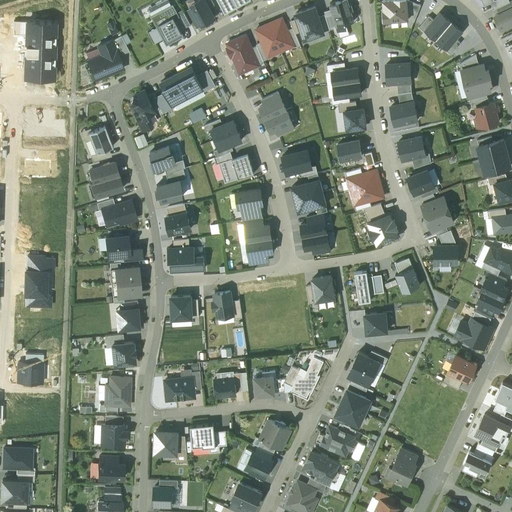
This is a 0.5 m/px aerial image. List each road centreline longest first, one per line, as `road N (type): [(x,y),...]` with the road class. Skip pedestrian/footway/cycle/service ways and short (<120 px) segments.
road 1 (track): [(57,511),(75,0)]
road 2 (residential): [(368,0),(380,123),(410,235),(385,254),(290,267)]
road 3 (residential): [(0,387),(14,99)]
road 4 (residential): [(210,42),(265,153),(290,267)]
road 5 (residential): [(108,91),(144,185),(158,280)]
road 6 (residential): [(144,415),(270,404),(309,421)]
road 7 (residential): [(158,280),(144,415)]
road 8 (residential): [(290,267),(158,280)]
road 9 (residential): [(491,365),(436,478)]
road 10 (residential): [(452,0),(484,31),(511,106)]
